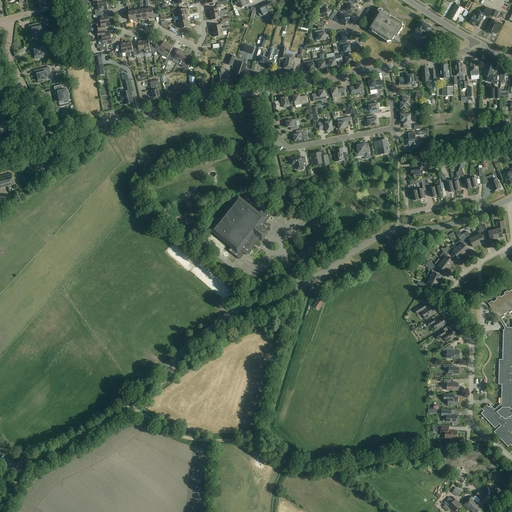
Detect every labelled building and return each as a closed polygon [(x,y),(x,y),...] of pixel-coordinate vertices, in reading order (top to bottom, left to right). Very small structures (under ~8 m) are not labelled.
[(44,0),(43,0),(37,0),(39,6),(40,6),(40,8),(38,8),(39,12),(52,9),(50,2),(49,2),(48,0),(44,0)] [(245,0),(239,3),(241,8),(250,4),(248,0),(245,0)] [(468,10),(473,3),(467,0),(466,0),(462,6),(468,10)] [(268,14),(273,11),(269,2),(264,4),(268,14)] [(317,13),(324,18),(326,15),(328,17),(332,11),(326,8),(328,5),(324,2),(321,8),(322,9),(320,12),(318,10),(317,13)] [(146,8),(148,17),(152,17),(152,19),(154,18),(153,7),(149,8),(148,3),(146,3),(145,3),(146,8)] [(95,14),(103,13),(102,10),(108,9),(107,4),(98,5),(99,10),(95,10),(95,14)] [(146,8),(143,9),(142,4),(139,4),(140,9),(141,9),(142,18),(146,18),(146,19),(148,19),(148,17),(146,8)] [(263,16),(268,14),(264,4),(259,7),(263,16)] [(461,14),(464,9),(456,4),(449,15),(450,15),(449,17),(455,21),(456,20),(460,13),(461,14)] [(141,9),(140,9),(137,10),(136,5),(133,5),(134,10),(135,10),(136,19),(139,18),(140,20),(142,20),(142,18),(141,9)] [(356,8),(350,5),(349,7),(346,6),(342,11),(348,15),(350,12),(352,14),(356,8)] [(135,10),(134,10),(131,11),(130,6),(128,6),(129,11),(128,11),(130,20),(134,19),(134,21),(136,21),(136,19),(135,10)] [(474,15),(470,22),(474,24),(474,25),(478,27),(478,26),(482,19),(484,15),(489,17),(493,10),(486,7),(484,12),(479,10),(476,16),(474,15)] [(178,16),(187,15),(186,11),(188,11),(188,8),(177,10),(178,14),(173,15),(173,17),(178,16)] [(398,34),(404,24),(380,9),(374,19),(376,21),(370,30),(390,43),(396,33),(398,34)] [(228,12),(210,15),(211,20),(223,18),(222,15),(224,15),(223,13),(228,12)] [(336,17),(334,19),(336,21),(342,24),(344,22),(346,23),(350,18),(349,17),(348,17),(344,14),(342,12),(340,15),(338,18),(336,17)] [(100,22),(109,21),(108,15),(103,16),(103,13),(95,14),(96,18),(100,18),(100,22)] [(178,16),(179,20),(174,21),(174,23),(179,22),(188,21),(188,17),(189,17),(189,14),(187,15),(178,16)] [(493,33),(496,35),(501,23),(492,19),(486,30),(489,32),(488,33),(492,35),(493,33)] [(179,22),(180,26),(175,26),(175,29),(180,28),(189,27),(189,23),(190,23),(190,20),(188,21),(179,22)] [(98,31),(104,30),(105,30),(105,27),(110,26),(109,21),(100,22),(100,23),(97,23),(97,27),(98,31)] [(44,22),(29,25),(29,29),(32,29),(32,30),(31,31),(33,38),(38,37),(37,34),(44,33),(43,30),(46,29),(44,22)] [(427,35),(432,28),(421,22),(419,26),(415,32),(419,35),(422,31),(427,35)] [(98,40),(111,38),(110,32),(105,33),(104,30),(98,31),(97,31),(97,33),(98,40)] [(322,33),(322,30),(315,31),(316,38),(316,41),(320,40),(326,39),(325,33),(322,33)] [(345,34),(344,31),(337,32),(339,42),(342,41),(349,40),(348,33),(345,34)] [(259,47),(264,49),(267,39),(262,37),(259,47)] [(112,43),(111,38),(98,40),(102,40),(103,43),(99,44),(98,45),(98,49),(100,48),(100,52),(108,51),(107,47),(106,44),(112,43)] [(148,39),(143,40),(144,44),(144,49),(145,53),(145,54),(147,54),(150,53),(151,53),(151,54),(154,54),(153,53),(153,52),(152,46),(152,45),(149,45),(148,39)] [(419,48),(432,46),(431,39),(418,41),(419,48)] [(138,47),(136,47),(137,55),(140,55),(139,54),(145,53),(144,49),(144,44),(143,40),(138,41),(138,47)] [(156,44),(152,45),(152,46),(153,52),(153,53),(158,52),(161,55),(162,56),(165,52),(164,51),(168,44),(163,41),(162,44),(157,42),(156,44)] [(137,55),(136,47),(132,48),(132,42),(126,43),(128,56),(130,55),(130,52),(133,51),(134,57),(137,57),(137,55)] [(347,45),(346,42),(340,44),(341,53),(345,53),(351,51),(350,45),(347,45)] [(126,56),(128,56),(126,43),(121,43),(122,51),(119,52),(120,58),(123,57),(122,53),(125,52),(126,56)] [(35,59),(40,58),(39,56),(46,54),(43,44),(31,47),(31,50),(34,50),(34,52),(33,52),(35,59)] [(169,60),(173,53),(171,52),(173,46),(168,44),(164,51),(165,52),(162,56),(167,58),(164,63),(167,65),(169,60)] [(244,44),(242,51),(252,55),(254,48),(244,44)] [(288,69),(290,55),(287,55),(288,48),(283,47),(280,59),(285,60),(283,68),(288,69)] [(274,65),(275,60),(276,60),(279,50),(271,48),(269,54),(267,64),(274,65)] [(173,53),(169,60),(172,62),(174,58),(177,59),(175,62),(177,64),(183,52),(178,49),(176,54),(173,53)] [(183,52),(177,64),(179,65),(181,61),(184,63),(182,66),(184,68),(188,69),(190,64),(187,63),(184,61),(188,54),(183,52)] [(260,62),(267,64),(269,54),(262,52),(261,56),(262,56),(260,62)] [(348,53),(342,55),(335,56),(336,61),(340,61),(341,62),(342,62),(343,62),(344,64),(347,64),(353,63),(352,56),(349,57),(348,53)] [(233,66),(236,57),(230,54),(226,64),(233,66)] [(326,68),(325,61),(324,58),(323,54),(320,54),(320,59),(314,60),(316,67),(319,67),(319,69),(326,68)] [(102,56),(94,58),(97,75),(105,74),(102,56)] [(336,61),(335,56),(325,58),(327,65),(330,64),(330,67),(337,66),(336,61)] [(471,72),(471,76),(479,75),(479,71),(477,59),(469,59),(471,72)] [(315,70),(314,63),(313,60),(304,62),(305,69),(308,69),(309,71),(315,70)] [(237,68),(235,74),(243,76),(247,64),(238,61),(238,62),(236,67),(237,68)] [(486,81),(489,82),(494,83),(497,75),(493,74),(494,71),(493,70),(495,63),(488,61),(486,66),(484,66),(483,70),(485,70),(483,75),(487,77),(488,77),(486,81)] [(448,74),(448,71),(448,65),(440,65),(440,66),(440,72),(439,72),(439,78),(441,78),(450,78),(449,74),(448,74)] [(42,80),(49,78),(48,75),(51,75),(49,67),(34,71),(34,74),(37,74),(37,76),(36,76),(38,83),(43,82),(42,80)] [(508,77),(510,69),(504,67),(501,74),(500,74),(500,82),(504,82),(504,75),(508,77)] [(217,84),(224,83),(225,83),(224,75),(226,75),(225,68),(217,69),(217,73),(216,73),(217,84)] [(428,72),(428,68),(422,69),(422,77),(421,77),(421,82),(428,82),(428,80),(432,80),(432,82),(436,81),(435,70),(431,70),(431,72),(428,72)] [(399,85),(410,85),(414,85),(414,82),(413,75),(407,75),(407,78),(399,78),(399,85)] [(118,96),(120,102),(123,102),(124,104),(134,102),(133,96),(130,80),(123,81),(125,91),(121,92),(122,95),(118,96)] [(375,82),(375,80),(368,81),(370,91),(384,88),(382,81),(375,82)] [(159,82),(151,84),(152,88),(151,88),(153,98),(160,96),(159,90),(160,90),(159,82)] [(351,95),(362,92),(361,89),(364,89),(363,82),(356,83),(357,86),(350,87),(351,95)] [(55,86),(54,87),(55,92),(55,93),(56,96),(58,95),(59,97),(57,97),(59,104),(64,103),(69,102),(69,100),(68,97),(69,97),(68,89),(62,90),(61,85),(57,86),(55,86)] [(190,93),(190,88),(189,88),(189,86),(174,85),(174,94),(181,95),(181,92),(190,93)] [(338,90),(337,87),(331,88),(333,98),(346,95),(345,88),(338,90)] [(443,96),(453,96),(453,87),(443,87),(443,96)] [(490,99),(501,98),(500,88),(490,88),(490,99)] [(313,102),(327,99),(325,89),(318,91),(319,93),(312,95),(313,102)] [(300,97),(300,94),(293,96),(295,105),(309,103),(307,96),(300,97)] [(400,109),(407,109),(410,109),(410,94),(403,94),(403,102),(400,102),(400,109)] [(276,109),(283,108),(289,107),(289,103),(288,97),(281,98),(281,101),(274,102),(276,109)] [(370,114),(377,113),(376,110),(379,110),(378,103),(368,105),(370,114)] [(411,128),(411,114),(401,114),(401,121),(403,121),(404,128),(411,128)] [(374,119),(373,116),(367,117),(369,127),(378,125),(377,118),(374,119)] [(339,129),(346,128),(345,126),(352,124),(351,117),(337,120),(339,129)] [(298,129),(296,119),(286,121),(287,128),(290,127),(291,130),(298,129)] [(501,120),(502,129),(510,128),(510,120),(501,120)] [(333,131),(332,124),(331,121),(318,123),(319,131),(326,129),(327,132),(333,131)] [(489,127),(488,125),(484,125),(484,134),(500,133),(500,127),(489,127)] [(295,141),(301,140),(304,140),(303,130),(296,131),(297,134),(293,135),(295,141)] [(416,147),(415,141),(416,141),(415,132),(408,133),(409,139),(402,140),(403,146),(404,146),(405,149),(405,150),(406,150),(406,151),(407,151),(409,150),(409,148),(416,147)] [(377,155),(389,153),(387,140),(374,142),(377,155)] [(366,148),(365,144),(357,145),(357,146),(354,147),(355,154),(356,154),(356,157),(364,156),(364,159),(371,158),(369,147),(366,148)] [(343,154),(343,153),(343,152),(342,148),(337,149),(337,153),(334,154),(335,162),(344,160),(344,162),(348,161),(347,153),(343,154)] [(323,156),(322,152),(311,154),(313,165),(322,164),(323,166),(329,165),(327,155),(323,156)] [(301,159),(299,158),(299,157),(290,158),(291,164),(294,163),(295,164),(296,165),(297,165),(298,170),(304,169),(304,167),(307,167),(306,158),(301,159)] [(40,170),(44,165),(37,160),(33,165),(40,170)] [(421,177),(420,168),(411,169),(412,175),(414,174),(414,177),(421,177)] [(511,168),(506,172),(502,173),(503,176),(507,185),(511,182),(511,168)] [(5,175),(8,186),(11,185),(10,185),(12,184),(12,185),(14,184),(11,173),(5,175)] [(486,177),(485,178),(487,183),(490,182),(494,191),(501,188),(497,178),(495,174),(491,175),(486,177)] [(441,183),(444,183),(442,177),(439,178),(440,180),(437,180),(435,184),(435,187),(437,195),(439,195),(440,195),(443,194),(441,183)] [(456,180),(452,181),(453,182),(455,190),(456,190),(457,190),(460,189),(458,180),(458,178),(456,179),(456,180)] [(412,188),(411,189),(414,200),(420,199),(418,190),(417,187),(416,187),(412,188)] [(259,212),(238,195),(234,200),(232,198),(223,210),(221,212),(214,220),(216,222),(210,230),(231,247),(229,250),(240,260),(244,255),(243,254),(244,253),(247,255),(260,239),(262,241),(269,233),(266,231),(271,226),(266,222),(271,216),(262,209),(259,212)] [(496,222),(498,229),(494,230),(497,239),(503,237),(501,229),(502,227),(504,227),(504,224),(504,221),(501,221),(496,222)] [(480,233),(484,231),(482,226),(478,227),(479,230),(477,231),(479,235),(475,236),(479,245),(485,242),(480,233)] [(490,240),(497,239),(494,230),(488,232),(490,240)] [(465,240),(462,235),(459,231),(456,232),(457,234),(456,234),(460,240),(458,242),(455,244),(457,247),(463,254),(468,250),(462,242),(465,240)] [(464,233),(462,235),(465,240),(467,238),(469,239),(473,247),(479,245),(475,236),(472,238),(467,231),(464,233)] [(463,254),(457,247),(454,250),(452,247),(450,249),(448,246),(445,249),(449,253),(452,251),(458,258),(463,254)] [(442,261),(449,266),(453,261),(447,256),(449,253),(445,249),(443,247),(441,249),(443,251),(440,256),(444,259),(442,261)] [(439,258),(435,263),(445,272),(449,266),(442,261),(439,258)] [(430,278),(439,282),(441,276),(433,272),(429,270),(427,275),(427,276),(430,278)] [(436,287),(439,282),(430,278),(429,281),(426,280),(425,284),(418,281),(417,284),(425,287),(426,284),(428,284),(436,287)] [(511,287),(511,289),(510,290),(508,292),(508,290),(504,293),(505,294),(501,297),(500,296),(496,298),(497,299),(493,302),(492,301),(488,303),(493,310),(492,311),(497,317),(497,316),(504,328),(504,330),(507,330),(507,333),(503,333),(502,360),(499,360),(498,384),(502,384),(501,405),(500,405),(495,410),(489,404),(488,406),(486,404),(481,408),(484,411),(481,413),(495,428),(500,424),(501,425),(494,432),(508,447),(510,444),(511,446),(511,432),(511,327),(507,327),(501,318),(505,316),(504,315),(508,312),(509,313),(511,310),(511,309),(511,287),(511,288),(511,287)] [(319,309),(325,299),(320,295),(313,306),(319,309)] [(426,307),(424,304),(415,310),(418,314),(421,312),(426,319),(436,313),(431,304),(426,307)] [(446,324),(442,317),(434,322),(432,318),(427,322),(430,327),(433,325),(436,330),(446,324)] [(454,335),(451,329),(445,333),(443,330),(435,335),(438,340),(444,336),(447,342),(454,337),(453,335),(454,335)] [(459,359),(459,351),(454,351),(454,350),(450,345),(442,350),(444,352),(447,352),(447,357),(450,357),(450,358),(459,359)] [(443,364),(443,367),(447,369),(449,369),(449,372),(446,375),(446,376),(452,376),(452,374),(459,374),(459,367),(451,367),(451,364),(449,364),(443,364)] [(458,391),(458,383),(453,383),(453,379),(444,379),(444,383),(447,383),(447,390),(458,391)] [(458,405),(458,398),(451,398),(451,394),(444,394),(444,401),(448,401),(448,405),(458,405)] [(442,410),(441,416),(443,416),(443,422),(446,422),(456,422),(457,422),(457,415),(456,415),(454,415),(451,415),(451,411),(442,410)] [(457,438),(457,431),(449,431),(449,427),(441,426),(441,432),(445,433),(445,438),(457,438)] [(463,483),(466,479),(462,477),(464,475),(458,471),(454,477),(463,483)] [(468,500),(480,511),(482,509),(481,507),(482,506),(478,502),(480,500),(481,501),(484,497),(478,491),(475,495),(473,497),(472,496),(468,500)] [(450,497),(444,504),(445,505),(448,508),(453,502),(454,501),(450,497)] [(454,501),(453,502),(448,508),(452,511),(454,511),(461,505),(456,499),(454,501)] [(473,511),(479,511),(480,511),(468,500),(463,504),(468,509),(469,508),(473,511)]
